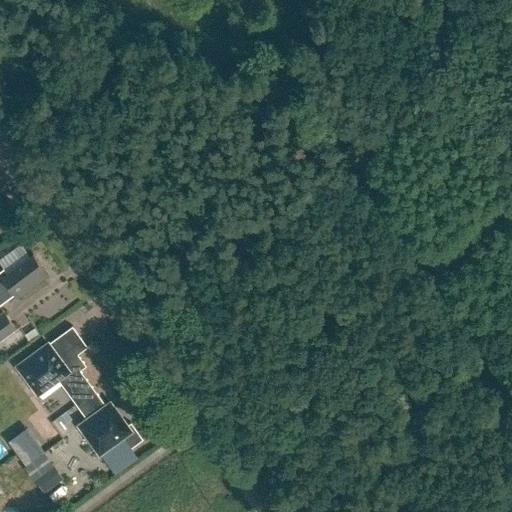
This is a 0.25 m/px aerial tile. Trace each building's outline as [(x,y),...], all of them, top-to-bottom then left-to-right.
[(17,296),(47,276),(34,255),(7,273),(4,268),(0,270),(0,302),(15,293),(17,296)] [(0,341),(18,328),(5,310),(0,314),(0,341)] [(48,346),(21,366),(38,390),(58,376),(74,397),(89,386),(80,373),(86,369),(72,350),(82,343),(72,329),(48,346)] [(105,409),(89,386),(74,397),(90,420),(83,426),(100,450),(123,433),(132,444),(140,439),(128,422),(124,425),(110,406),(105,409)] [(46,452),(36,439),(16,453),(26,466),(46,452)] [(43,493),(63,479),(54,466),(34,480),(43,493)]
